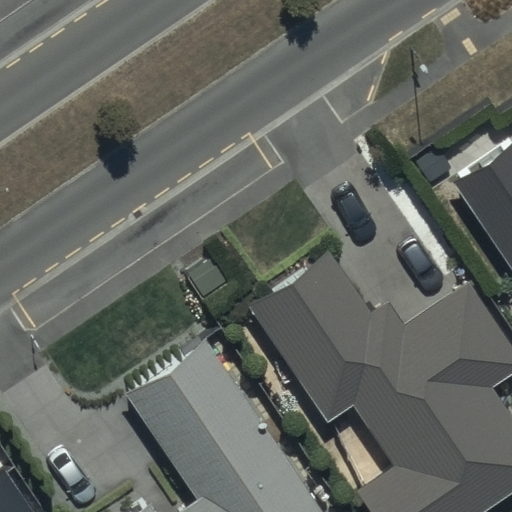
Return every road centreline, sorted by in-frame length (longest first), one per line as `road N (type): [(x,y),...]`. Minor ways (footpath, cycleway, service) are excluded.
road 1 (tertiary): [(395,0),(0,269)]
road 2 (tertiary): [(0,107),(159,0)]
